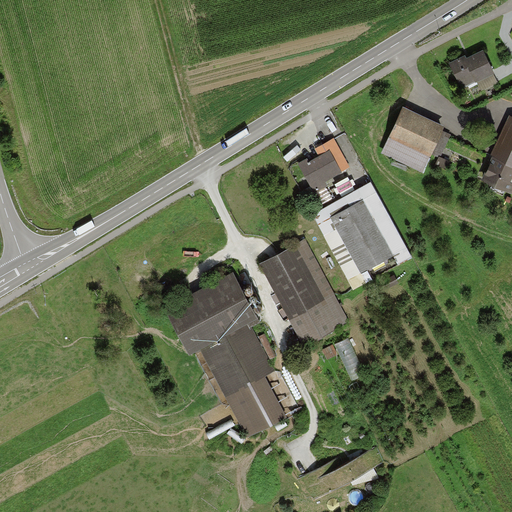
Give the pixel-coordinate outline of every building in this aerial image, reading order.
[(496,72),(484,47),(468,56),(466,53),(449,61),(463,89),(478,82),(478,80),(494,73),(496,72)] [(499,82),(494,73),(478,80),(478,82),(482,90),(499,82)] [(443,124),(402,105),(380,152),(421,172),(430,155),(437,158),(438,157),(439,157),(450,135),(440,131),(443,124)] [(511,117),(509,116),(491,153),(495,154),(483,180),(511,193),(511,117)] [(350,164),(334,136),(315,146),(318,153),(308,159),(306,156),(298,160),(314,189),(328,181),(326,178),(343,169),(342,168),(350,164)] [(439,157),(438,157),(437,158),(434,166),(445,171),(449,162),(439,157)] [(371,178),(312,211),(353,286),(412,253),(371,178)] [(259,261),(303,344),(349,320),(305,236),(259,261)] [(233,267),(164,303),(189,350),(199,345),(247,435),(287,414),(265,373),(274,368),(252,325),(260,320),(257,314),(258,314),(233,267)] [(298,478),(311,499),(383,460),(377,447),(361,452),(343,461),(341,455),(318,465),(298,478)]
